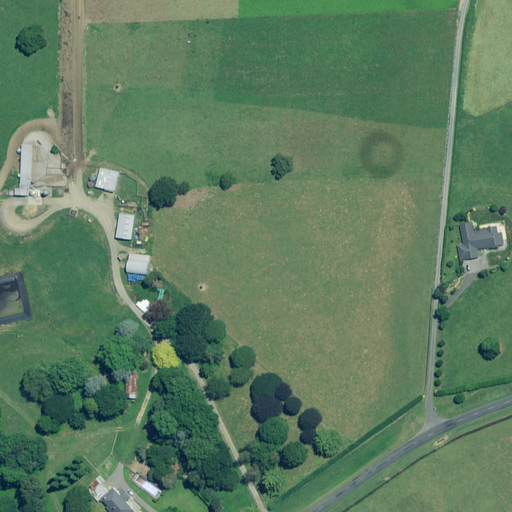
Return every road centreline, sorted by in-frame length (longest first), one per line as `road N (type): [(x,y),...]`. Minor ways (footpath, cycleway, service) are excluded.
road 1 (unknown): [(418,442),(453,0)]
road 2 (unclassified): [(511,401),(440,429),(315,511)]
